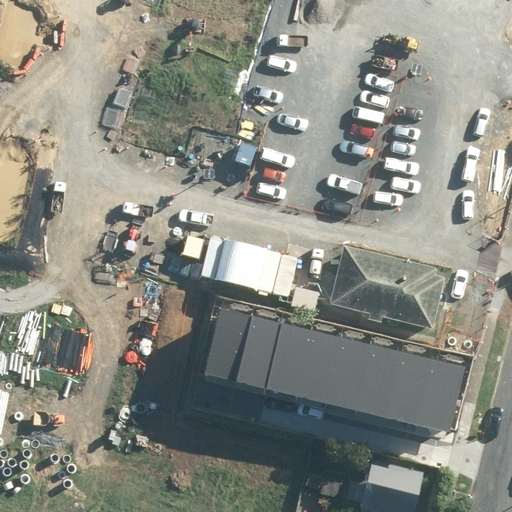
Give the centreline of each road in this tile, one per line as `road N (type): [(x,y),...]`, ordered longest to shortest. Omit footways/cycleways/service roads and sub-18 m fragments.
road 1 (unknown): [(59,297),(46,427),(137,451),(239,0)]
road 2 (unknown): [(432,0),(418,65),(137,0)]
road 3 (unknown): [(180,266),(511,351)]
